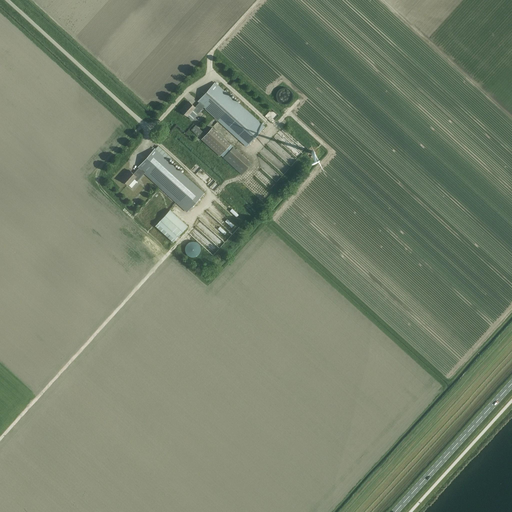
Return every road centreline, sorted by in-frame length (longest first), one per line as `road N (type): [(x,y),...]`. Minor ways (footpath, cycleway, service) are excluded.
road 1 (track): [(0,440),(164,260)]
road 2 (unclassified): [(150,131),(6,0)]
road 3 (secondary): [(394,511),(511,383)]
road 4 (track): [(391,0),(287,113)]
